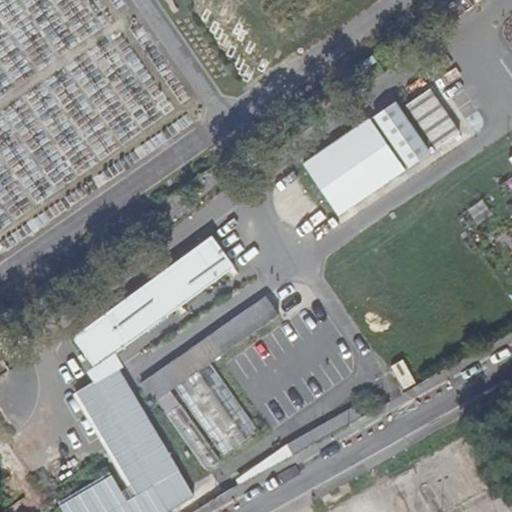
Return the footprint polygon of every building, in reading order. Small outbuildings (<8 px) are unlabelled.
[(374,58),(361,67),(364,73),(378,63),(374,58)] [(405,103),(379,121),(412,171),(439,153),(405,103)] [(451,103),(425,120),(445,149),(470,131),(451,103)] [(388,144),(345,174),(360,197),(404,168),(388,144)] [(191,322),(224,299),(213,283),(180,305),(191,322)] [(172,391),(177,387),(212,363),(282,316),(271,299),(143,386),(152,399),(150,401),(152,403),(153,402),(154,403),(159,399),(167,410),(180,401),(172,391)] [(404,359),(393,366),(405,389),(416,382),(404,359)] [(212,363),(177,387),(226,458),(260,434),(212,363)] [(294,453),(404,392),(398,383),(289,444),(294,453)] [(221,462),(180,401),(167,410),(208,471),(221,462)] [(241,483),(294,453),(289,444),(236,473),(241,483)]
